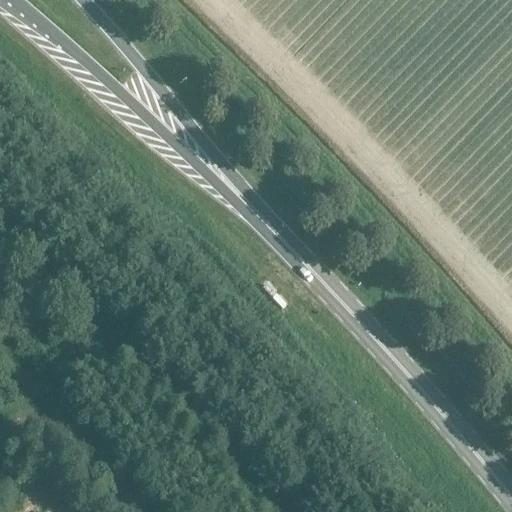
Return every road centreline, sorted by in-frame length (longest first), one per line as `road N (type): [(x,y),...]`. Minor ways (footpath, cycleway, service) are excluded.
road 1 (secondary): [(511,498),(196,149)]
road 2 (secondary): [(12,0),(196,149)]
road 3 (secondary): [(196,149),(80,0)]
road 4 (track): [(139,511),(50,415)]
